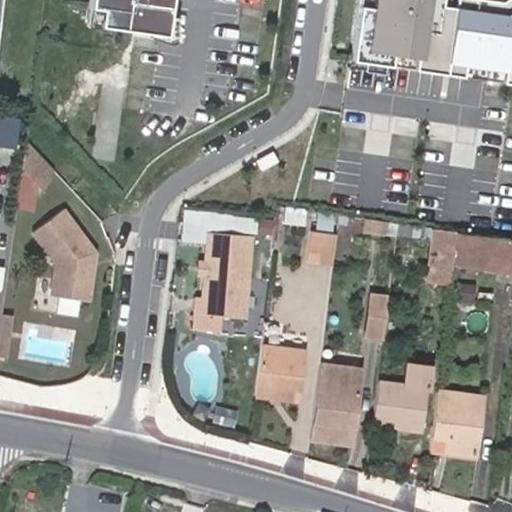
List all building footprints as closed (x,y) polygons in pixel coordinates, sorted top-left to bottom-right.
[(95,0),(92,24),(171,36),(175,0),(95,0)] [(511,0),(359,0),(351,59),(511,82),(511,0)] [(61,175),(33,145),(30,171),(46,188),(61,175)] [(72,211),(42,234),(64,263),(60,296),(103,301),(108,254),(72,211)] [(319,211),(316,233),(330,234),(333,213),(319,211)] [(385,224),(367,221),(365,231),(383,234),(385,224)] [(434,230),(397,224),(396,236),(433,241),(434,230)] [(455,234),(456,231),(434,228),(434,230),(433,241),(428,278),(449,280),(454,244),(455,234)] [(331,265),(335,235),(330,234),(316,233),(309,232),(306,262),(331,265)] [(249,235),(209,234),(205,263),(201,263),(199,273),(204,274),(202,293),(198,295),(196,312),(195,328),(223,330),(224,315),(243,315),(249,235)] [(511,243),(455,234),(454,244),(451,265),(511,273),(511,243)] [(388,299),(370,296),(365,337),(382,339),(388,299)] [(301,353),(261,348),(255,396),(294,401),(301,353)] [(404,383),(377,379),(372,423),(423,430),(429,387),(431,366),(407,363),(404,383)] [(358,370),(319,365),(309,440),(348,445),(358,370)] [(482,395),(436,389),(428,449),(474,453),(482,395)]
